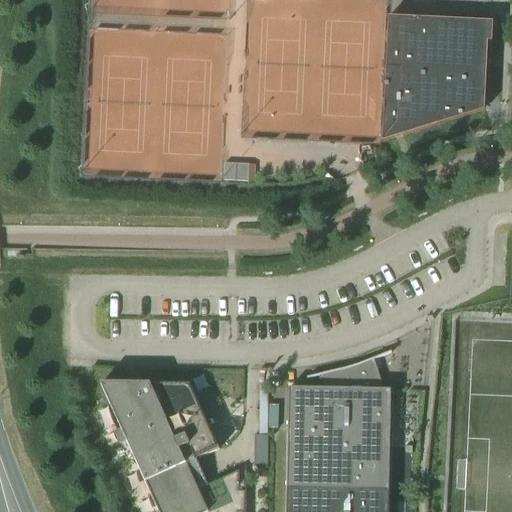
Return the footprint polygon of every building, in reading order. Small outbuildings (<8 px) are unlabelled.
[(488,23),(388,18),(382,144),(445,124),(444,122),(484,110),(488,23)] [(248,165),(224,164),(223,181),(248,182),(248,165)] [(289,389),(286,490),(285,511),(387,511),(390,391),(383,390),(373,359),(356,366),(357,367),(358,370),(348,374),(347,368),(319,375),(319,389),(289,389)] [(245,511),(246,462),(244,462),(244,463),(238,463),(238,471),(207,485),(202,474),(206,472),(201,462),(197,464),(195,460),(219,450),(205,421),(212,417),(206,404),(199,407),(189,385),(100,384),(120,429),(113,432),(119,444),(126,441),(157,511),(245,511)] [(258,435),(267,435),(267,419),(259,419),(258,435)] [(268,442),(258,441),(257,462),(268,462),(268,442)]
